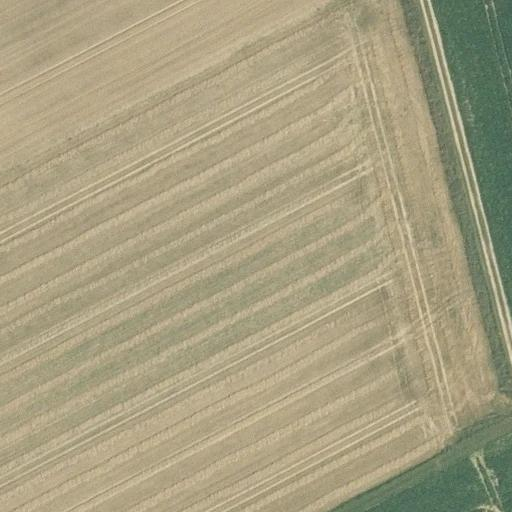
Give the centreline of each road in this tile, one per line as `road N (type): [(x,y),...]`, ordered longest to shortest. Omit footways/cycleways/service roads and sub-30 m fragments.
road 1 (track): [(511,349),(424,0)]
road 2 (track): [(511,424),(347,511)]
